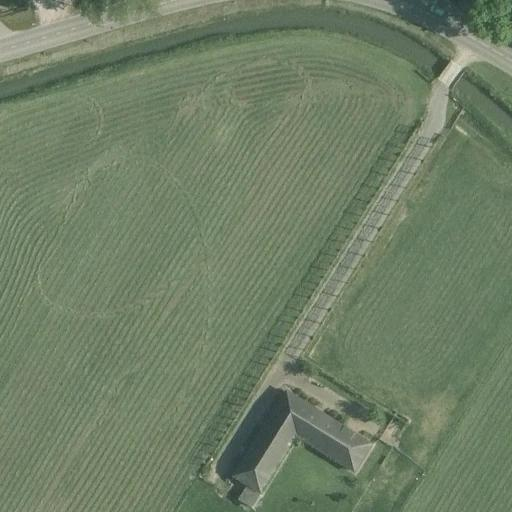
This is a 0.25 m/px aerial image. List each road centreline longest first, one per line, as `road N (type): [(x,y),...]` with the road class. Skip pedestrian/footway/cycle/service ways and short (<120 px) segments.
road 1 (secondary): [(180,0),(0,51)]
road 2 (secondary): [(511,61),(393,0)]
